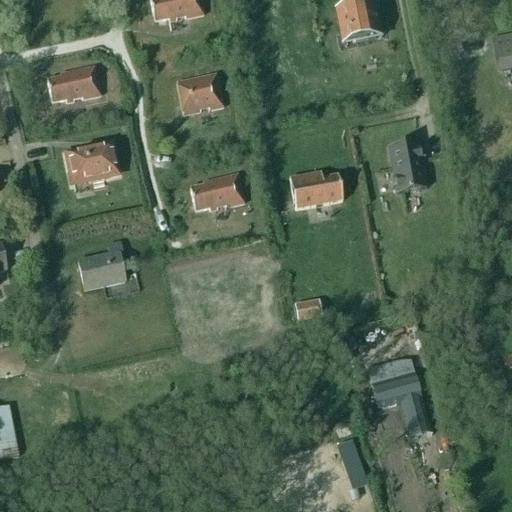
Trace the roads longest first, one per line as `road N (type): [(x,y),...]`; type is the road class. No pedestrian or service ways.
road 1 (residential): [(50,302),(0,74)]
road 2 (residential): [(314,129),(417,107),(402,0)]
road 3 (residential): [(116,40),(135,85),(141,149),(165,231)]
